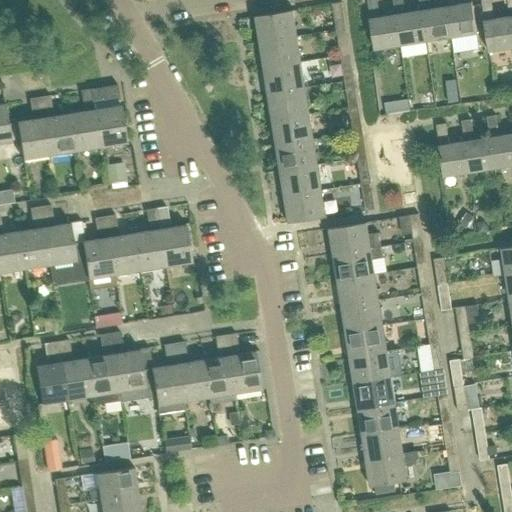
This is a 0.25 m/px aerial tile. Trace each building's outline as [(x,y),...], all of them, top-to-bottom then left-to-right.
[(367,0),(369,11),(378,10),(376,0),(367,0)] [(483,14),(484,14),(493,13),(491,0),(481,0),(483,14)] [(445,6),(450,37),(477,33),(471,1),(445,6)] [(335,21),(344,20),(341,2),(332,4),(335,21)] [(425,41),(450,37),(445,6),(420,10),(425,41)] [(259,42),(298,36),(293,9),(255,16),(259,42)] [(400,45),(425,41),(420,10),(395,14),(400,45)] [(374,50),(400,46),(400,45),(395,14),(369,18),(374,50)] [(489,52),(511,47),(511,31),(510,16),(484,20),(489,52)] [(263,67),(302,61),(298,36),(259,42),(263,67)] [(340,55),(350,54),(347,37),(338,38),(340,55)] [(350,54),(340,55),(343,73),(352,71),(350,54)] [(267,93),(306,87),(302,61),(263,67),(267,93)] [(90,89),(99,147),(126,143),(120,105),(110,107),(110,102),(119,100),(116,85),(90,89)] [(271,119),(310,113),(306,87),(267,93),(271,119)] [(74,151),(99,147),(90,89),(80,90),(82,103),(88,102),(89,110),(68,114),(74,151)] [(349,107),(358,105),(355,89),(346,90),(349,107)] [(74,151),(68,114),(46,117),(45,109),(51,108),(49,96),(39,97),(48,155),(74,151)] [(22,160),(48,155),(39,97),(29,99),(31,111),(36,110),(38,118),(16,122),(19,138),(22,160)] [(19,138),(16,122),(7,124),(4,104),(0,104),(0,143),(10,141),(10,140),(19,138)] [(358,105),(349,107),(351,124),(361,123),(358,105)] [(276,145),(314,139),(310,113),(271,119),(276,145)] [(488,130),(498,128),(496,114),(486,116),(488,130)] [(463,134),(473,132),(470,119),(461,120),(463,134)] [(448,137),(445,123),(436,125),(438,138),(448,137)] [(511,132),(490,137),(495,168),(511,165),(511,132)] [(448,137),(438,138),(439,145),(444,176),(470,172),(465,141),(449,144),(448,137)] [(465,141),(470,172),(495,168),(490,137),(465,141)] [(280,171),(318,164),(314,139),(276,145),(280,171)] [(357,158),(366,157),(364,139),(354,141),(357,158)] [(366,157),(357,158),(360,175),(369,174),(366,157)] [(284,196),(322,190),(318,164),(280,171),(284,196)] [(322,190),(284,196),(288,222),(326,216),(322,190)] [(365,210),(375,208),(372,191),(362,192),(365,210)] [(84,258),(81,242),(72,244),(69,222),(47,226),(46,218),(51,217),(49,205),(39,206),(49,265),(75,261),(75,259),(84,258)] [(23,269),(49,265),(39,206),(30,208),(32,220),(37,219),(38,228),(17,231),(23,269)] [(155,208),(164,267),(190,262),(184,225),(162,228),(161,220),(166,219),(164,207),(155,208)] [(139,271),(164,267),(155,208),(146,210),(148,222),(152,222),(153,230),(133,233),(139,271)] [(400,216),(403,234),(421,231),(419,213),(400,216)] [(139,271),(133,233),(111,236),(109,229),(115,228),(113,215),(104,216),(113,275),(139,271)] [(87,279),(113,275),(104,216),(94,218),(96,231),(101,230),(102,238),(81,241),(81,242),(84,258),(87,279)] [(371,248),(382,246),(380,232),(369,233),(367,222),(329,228),(333,254),(371,248)] [(0,272),(23,269),(17,231),(0,233),(0,272)] [(337,280),(375,274),(373,259),(384,258),(382,246),(371,248),(333,254),(337,280)] [(493,276),(505,274),(511,273),(511,246),(501,248),(502,258),(491,260),(493,276)] [(417,267),(427,265),(424,248),(415,250),(417,267)] [(436,276),(446,275),(443,258),(434,259),(436,276)] [(427,265),(417,267),(420,284),(430,282),(427,265)] [(341,306),(380,299),(375,274),(337,280),(341,306)] [(442,310),(451,309),(449,292),(439,294),(442,310)] [(345,331),(384,325),(380,299),(341,306),(345,331)] [(425,318),(435,316),(432,300),(423,301),(425,318)] [(458,325),(468,323),(465,306),(456,308),(458,325)] [(435,316),(425,318),(428,335),(438,334),(435,316)] [(349,357),(388,351),(384,325),(345,331),(349,357)] [(150,368),(151,368),(148,348),(116,353),(115,345),(120,344),(118,332),(109,333),(118,391),(144,387),(144,386),(153,385),(150,368)] [(119,400),(118,391),(109,333),(99,335),(101,347),(106,346),(107,354),(86,358),(92,395),(94,404),(119,400)] [(233,393),(234,393),(260,389),(254,351),(232,354),(231,347),(236,346),(234,333),(224,335),(233,393)] [(235,399),(234,393),(233,393),(224,335),(215,336),(217,349),(222,348),(223,356),(202,359),(208,397),(209,403),(235,399)] [(92,395),(86,358),(65,361),(64,353),(69,353),(67,340),(58,342),(67,400),(92,395)] [(471,340),(461,342),(464,359),(473,357),(471,340)] [(40,404),(67,400),(58,342),(48,343),(50,356),(54,355),(56,363),(34,366),(40,404)] [(208,397),(202,359),(181,363),(180,355),(184,354),(182,342),(173,343),(182,401),(208,397)] [(184,408),(182,401),(173,343),(163,344),(165,357),(171,356),(172,364),(151,368),(150,368),(153,385),(156,406),(157,413),(184,408)] [(353,383),(392,376),(388,351),(349,357),(353,383)] [(434,369),(443,368),(441,351),(431,352),(434,369)] [(452,377),(462,376),(459,359),(450,361),(452,377)] [(443,368),(434,369),(436,386),(446,385),(443,368)] [(357,408),(396,402),(392,376),(353,383),(357,408)] [(458,412),(467,410),(465,393),(455,395),(458,412)] [(361,434),(400,428),(396,402),(357,408),(361,434)] [(442,421),(451,419),(449,402),(439,404),(442,421)] [(474,426),(484,424),(481,408),(472,409),(474,426)] [(451,419),(442,421),(445,438),(454,436),(451,419)] [(366,460),(404,453),(400,428),(361,434),(366,460)] [(15,452),(25,451),(22,433),(13,435),(15,452)] [(166,452),(178,450),(176,438),(164,440),(166,452)] [(480,460),(490,458),(487,441),(477,443),(480,460)] [(404,453),(366,460),(370,486),(375,485),(395,482),(408,480),(406,466),(417,464),(420,458),(419,451),(404,453)] [(450,473),(460,472),(457,454),(447,455),(450,473)] [(59,456),(44,458),(46,473),(61,470),(59,456)] [(500,483),(510,482),(507,464),(497,466),(500,483)] [(98,499),(137,493),(133,467),(94,473),(97,488),(88,489),(89,501),(98,499)] [(21,487),(30,485),(27,468),(18,470),(21,487)] [(56,498),(66,496),(63,479),(53,480),(56,498)] [(396,490),(395,482),(375,485),(376,493),(396,490)] [(30,485),(21,487),(23,504),(33,502),(30,485)] [(100,511),(139,511),(137,493),(98,499),(100,511)] [(504,511),(511,511),(511,498),(503,500),(504,511)]
